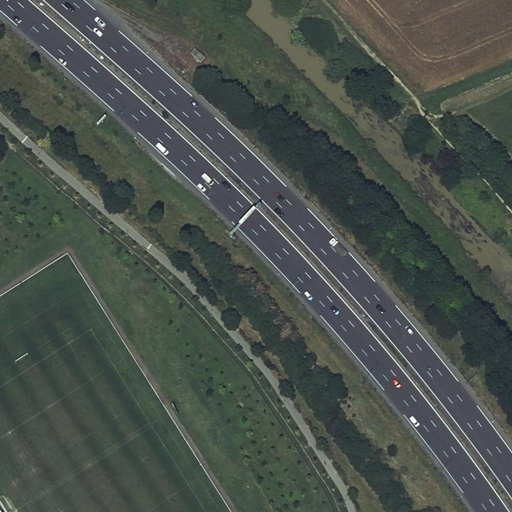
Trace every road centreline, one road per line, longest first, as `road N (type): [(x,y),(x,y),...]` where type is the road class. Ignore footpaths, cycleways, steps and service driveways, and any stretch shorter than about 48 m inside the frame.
road 1 (motorway): [(6,0),(269,240),(378,363),(491,511)]
road 2 (motorway): [(511,476),(400,333),(278,199),(62,0)]
